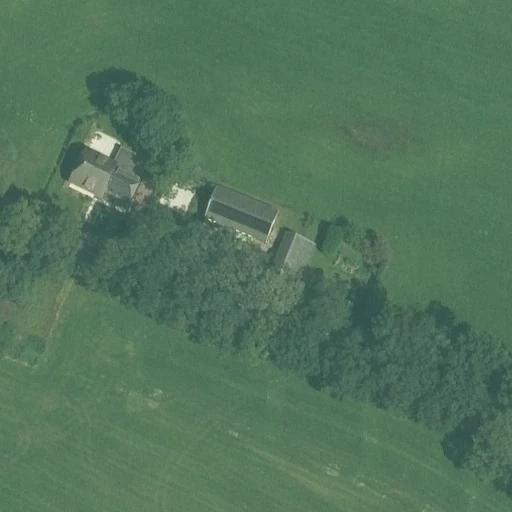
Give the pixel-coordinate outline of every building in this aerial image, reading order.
[(64,180),(112,205),(113,202),(126,209),(133,197),(129,195),(136,183),(108,168),(109,165),(80,150),(64,180)] [(183,197),(200,204),(208,185),(192,177),(183,197)] [(203,222),(265,246),(277,215),(217,189),(203,222)] [(302,237),(282,264),(302,278),(321,251),(302,237)] [(0,329),(3,331),(17,302),(0,295),(0,329)]
